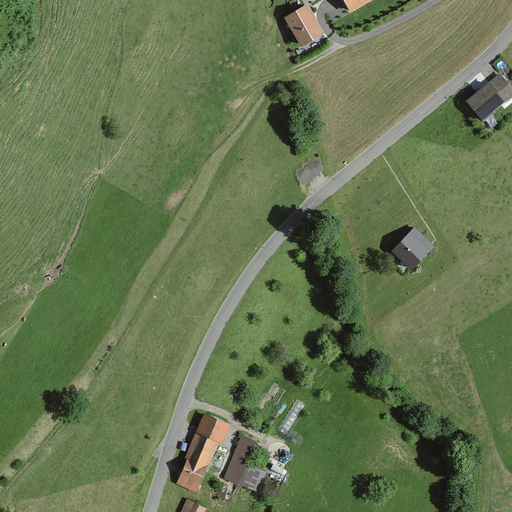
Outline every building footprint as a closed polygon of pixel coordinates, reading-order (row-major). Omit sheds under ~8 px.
[(345,0),(355,16),(381,0),(345,0)] [(312,6),(288,19),(303,48),(328,35),(312,6)] [(511,84),(504,74),(469,101),(485,122),(511,101),(511,84)] [(416,227),(394,251),(415,269),(437,245),(416,227)] [(208,413),(178,481),(200,491),(230,422),(208,413)] [(244,434),(226,476),(241,483),(259,440),(244,434)] [(189,497),(181,511),(183,511),(205,511),(208,507),(189,497)]
